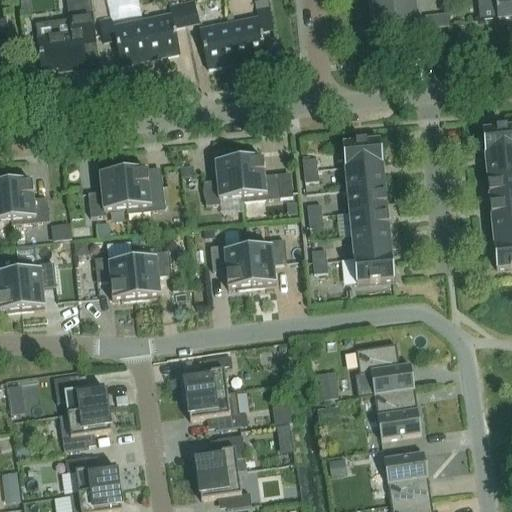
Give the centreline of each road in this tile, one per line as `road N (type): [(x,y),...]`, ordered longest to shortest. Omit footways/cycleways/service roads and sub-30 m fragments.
road 1 (residential): [(137,352),(413,316),(461,348),(487,511)]
road 2 (residential): [(0,140),(327,103)]
road 3 (residential): [(327,103),(511,89)]
road 4 (residential): [(158,511),(137,352)]
road 5 (residential): [(0,349),(137,352)]
